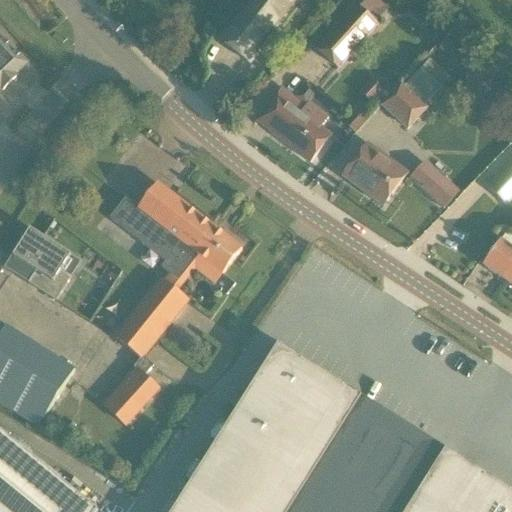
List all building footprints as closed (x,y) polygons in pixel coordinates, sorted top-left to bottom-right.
[(220,42),(249,65),(299,0),(241,0),(232,13),(239,18),(220,42)] [(317,51),(339,71),(379,26),(356,6),(317,51)] [(0,87),(23,66),(0,41),(0,87)] [(371,81),(360,91),(369,102),(381,92),(371,81)] [(381,107),(408,132),(428,110),(401,85),(381,107)] [(281,89),(255,122),(310,165),(331,138),(320,129),(328,119),(309,105),(307,108),(281,89)] [(356,116),(340,134),(346,140),(363,122),(356,116)] [(343,179),(383,209),(408,176),(367,146),(343,179)] [(423,161),(407,179),(441,210),(457,192),(423,161)] [(511,166),(490,189),(506,206),(511,199),(511,166)] [(161,270),(179,283),(198,258),(222,277),(242,251),(158,186),(139,211),(125,200),(110,221),(166,264),(161,270)] [(61,273),(71,258),(30,232),(28,235),(27,234),(27,233),(26,232),(17,246),(18,247),(19,246),(21,247),(13,259),(35,273),(28,285),(56,303),(71,279),(61,273)] [(505,283),(511,273),(511,235),(507,233),(483,268),(505,283)] [(114,339),(143,362),(190,302),(161,279),(114,339)] [(0,338),(0,405),(38,430),(75,372),(7,328),(0,338)] [(279,347),(173,511),(511,511),(511,493),(446,452),(362,399),(279,347)] [(102,407),(124,427),(158,391),(144,377),(153,367),(144,359),(143,362),(140,360),(134,368),(137,371),(102,407)] [(0,511),(96,511),(0,432),(0,511)]
